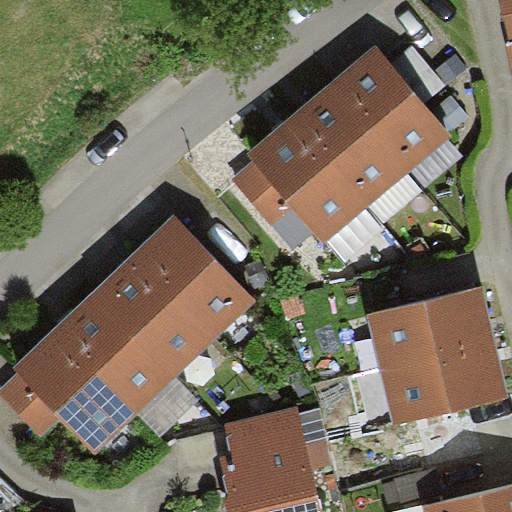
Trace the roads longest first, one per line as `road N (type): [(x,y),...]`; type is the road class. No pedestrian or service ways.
road 1 (residential): [(0,290),(107,184),(355,0)]
road 2 (residential): [(511,286),(481,181),(498,140),(499,112),(465,0)]
road 3 (residential): [(104,511),(26,486),(0,458)]
